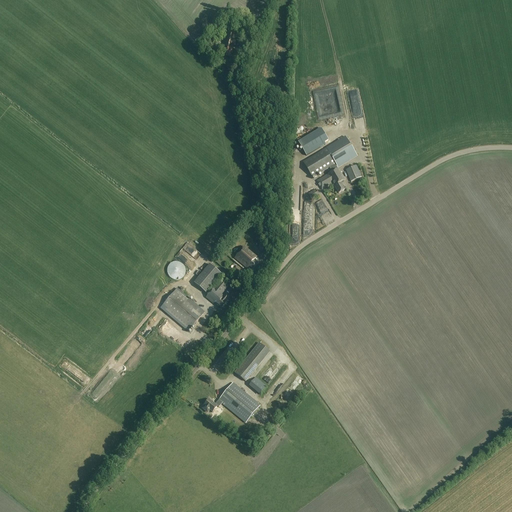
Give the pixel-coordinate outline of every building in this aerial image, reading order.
[(234,46),(235,40),(237,34),(225,32),(222,48),(223,48),(222,53),(230,55),(233,45),(234,46)] [(317,103),(317,98),(309,99),(309,95),(307,95),(308,108),(311,107),(312,112),(324,111),(323,102),(317,103)] [(321,128),(298,142),(307,156),(326,144),(325,143),(329,140),(321,128)] [(329,168),(332,173),(328,175),(317,182),(319,186),(322,190),(327,187),(332,184),(334,187),(334,186),(339,193),(345,189),(343,187),(341,183),(343,182),(345,180),(342,175),(338,169),(327,149),(303,163),(312,178),(329,168)] [(346,170),(351,182),(361,177),(356,166),(346,170)] [(317,192),(309,196),(312,200),(313,200),(319,196),(317,192)] [(309,211),(317,224),(322,221),(318,215),(312,205),(308,208),(309,211)] [(255,260),(257,258),(245,247),(235,258),(249,270),(250,269),(253,271),(259,264),(255,260)] [(245,269),(246,268),(231,256),(227,261),(235,268),(237,266),(247,274),(248,272),(245,269)] [(185,276),(186,272),(185,268),(182,264),(179,262),(175,262),(171,264),(168,267),(167,271),(168,275),(170,278),(174,280),(178,280),(182,279),(185,276)] [(194,283),(206,293),(222,275),(210,265),(194,283)] [(234,271),(240,276),(244,272),(237,267),(234,271)] [(221,308),(228,300),(222,294),(231,284),(223,278),(206,298),(214,304),(215,303),(221,308)] [(205,312),(202,310),(178,289),(161,308),(189,331),(205,312)] [(257,368),(254,366),(267,350),(260,343),(235,373),(246,382),(257,368)] [(51,366),(58,374),(63,370),(55,362),(51,366)] [(256,377),(249,386),(253,389),(257,392),(260,395),(267,386),(264,384),(260,381),(256,377)] [(260,406),(247,395),(233,383),(215,404),(209,399),(204,406),(205,406),(202,409),(206,412),(209,412),(210,411),(212,413),(217,406),(219,408),(222,404),(246,423),(260,406)] [(98,397),(93,403),(96,406),(104,398),(101,395),(106,390),(103,387),(95,395),(98,397)]
